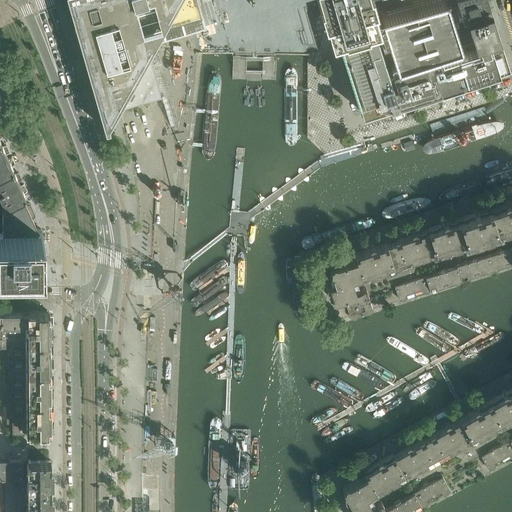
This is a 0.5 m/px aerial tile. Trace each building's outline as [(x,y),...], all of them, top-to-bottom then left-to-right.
[(164,39),(191,32),(209,27),(200,0),(71,0),(96,87),(108,127),(109,130),(113,128),(116,123),(124,104),(164,93),(153,57),(148,45),(164,39)] [(453,19),(447,0),(425,0),(382,12),(380,13),(370,16),(385,63),(396,60),(397,62),(459,42),(452,19),(453,19)] [(490,7),(487,0),(447,0),(453,19),(465,15),(490,7)] [(499,34),(490,7),(465,15),(473,42),(499,34)] [(385,63),(370,16),(370,15),(370,14),(363,17),(363,18),(335,27),(362,112),(369,109),(370,111),(381,108),(390,105),(390,104),(397,102),(385,63)] [(499,34),(473,42),(429,57),(439,89),(492,72),(499,70),(498,68),(508,65),(499,34)] [(439,89),(429,57),(398,66),(397,62),(396,60),(385,63),(397,102),(398,102),(407,99),(439,89)] [(285,77),(285,128),(285,140),(287,144),(290,146),(293,146),(295,144),(297,142),(298,138),(298,134),(297,75),(296,72),(294,69),(291,68),(288,69),(286,71),(285,75),(285,77)] [(204,157),(208,160),(213,158),(216,152),(217,144),(220,112),(222,84),(221,79),(220,76),(218,75),(212,74),(210,77),(209,83),(205,111),(205,112),(203,143),(202,146),(202,151),(204,157)] [(425,148),(427,150),(433,150),(440,149),(446,147),(481,135),(493,131),(499,128),(503,125),(504,123),(504,121),(502,118),(498,118),(491,118),(445,132),(429,137),(424,141),(423,145),(423,147),(425,148)] [(372,143),(375,152),(413,140),(411,131),(372,143)] [(1,142),(0,142),(0,175),(13,170),(11,166),(14,163),(12,156),(8,158),(6,153),(9,152),(6,145),(2,146),(1,142)] [(13,170),(0,175),(0,207),(2,208),(23,198),(26,197),(24,193),(27,190),(24,184),(20,185),(18,181),(22,179),(19,173),(15,173),(13,170)] [(152,189),(152,190),(152,191),(153,192),(154,193),(155,193),(156,193),(157,193),(158,193),(159,193),(160,192),(160,191),(161,190),(161,189),(161,188),(160,187),(160,186),(159,186),(158,185),(159,182),(155,182),(155,185),(154,185),(154,186),(153,186),(153,187),(152,188),(152,189)] [(2,208),(0,207),(0,229),(37,229),(33,218),(35,215),(30,204),(26,203),(23,198),(2,208)] [(511,202),(510,203),(509,201),(508,201),(507,201),(506,201),(506,202),(505,202),(505,203),(504,204),(505,205),(501,206),(491,210),(497,231),(497,232),(511,227),(511,202)] [(490,208),(479,212),(479,211),(478,211),(478,210),(477,210),(476,210),(475,210),(474,210),(474,211),(473,212),(473,213),(473,214),(470,215),(461,218),(468,240),(497,231),(491,210),(490,208)] [(461,218),(448,222),(448,221),(447,220),(446,220),(445,220),(444,220),(443,220),(443,221),(442,222),(442,223),(439,225),(428,228),(428,229),(427,230),(435,251),(468,240),(461,218)] [(37,229),(0,229),(0,264),(40,264),(40,266),(41,265),(42,265),(42,263),(41,263),(41,255),(42,255),(42,254),(39,254),(39,241),(41,241),(41,240),(41,232),(42,232),(42,229),(39,229),(39,228),(37,229)] [(408,236),(392,241),(399,264),(435,252),(435,251),(427,230),(417,233),(417,232),(416,232),(416,231),(415,231),(414,231),(413,231),(412,232),(411,233),(411,234),(408,236)] [(392,241),(386,243),(375,246),(375,245),(374,245),(373,244),(372,244),(371,244),(371,245),(370,245),(370,246),(369,246),(369,247),(369,248),(366,249),(355,253),(362,273),(362,274),(362,275),(399,264),(392,241)] [(511,244),(502,248),(507,262),(511,260),(511,244)] [(502,248),(487,253),(492,267),(493,267),(495,267),(497,267),(498,265),(507,262),(502,248)] [(335,282),(332,283),(332,284),(346,279),(362,274),(362,273),(355,253),(354,253),(356,258),(330,266),(335,282)] [(487,253),(472,257),(476,272),(486,269),(487,270),(489,269),(490,268),(492,267),(487,253)] [(240,298),(240,299),(241,298),(243,297),(245,293),(246,289),(247,280),(247,266),(247,260),(245,257),(244,255),(242,255),(241,256),(240,257),(238,260),(237,265),(237,280),(236,288),(237,292),(238,296),(240,298)] [(456,262),(456,264),(461,277),(463,276),(464,277),(466,277),(467,275),(476,272),(472,257),(456,262)] [(195,292),(198,290),(222,273),(228,267),(228,266),(226,262),(223,261),(217,266),(192,283),(190,285),(190,286),(193,291),(195,292)] [(456,264),(441,269),(445,283),(455,280),(457,281),(458,280),(459,279),(461,278),(461,277),(456,264)] [(441,269),(425,274),(430,288),(431,288),(433,288),(435,288),(436,286),(445,283),(441,269)] [(425,274),(409,279),(414,293),(424,290),(426,291),(427,291),(428,289),(430,288),(425,274)] [(192,301),(192,304),(193,306),(195,308),(197,308),(206,302),(225,288),(229,284),(229,282),(226,278),(225,278),(222,279),(193,300),(192,301)] [(332,284),(332,283),(326,285),(329,294),(331,295),(332,297),(333,298),(334,300),(336,299),(344,297),(349,312),(372,305),(368,294),(367,293),(352,298),(351,294),(346,279),(332,284)] [(394,284),(394,285),(399,298),(401,297),(402,298),(404,298),(405,296),(414,293),(409,279),(394,284)] [(238,336),(240,338),(242,336),(243,334),(245,328),(246,319),(245,308),(244,304),(243,302),(241,302),(240,302),(238,304),(237,307),(236,319),(236,328),(237,333),(238,336)] [(27,339),(27,327),(27,311),(1,311),(1,325),(2,347),(6,347),(7,347),(7,344),(7,339),(27,339)] [(48,328),(47,327),(47,325),(49,325),(53,325),(53,315),(49,315),(47,313),(47,311),(27,311),(27,327),(27,339),(7,339),(7,344),(28,344),(28,342),(48,342),(48,341),(49,338),(53,338),(53,329),(49,328),(48,328)] [(48,358),(48,356),(48,355),(50,355),(53,354),(53,345),(49,345),(48,342),(28,342),(28,344),(7,344),(7,347),(6,347),(6,369),(28,369),(28,372),(48,371),(49,368),(54,368),(53,359),(50,358),(48,358)] [(239,346),(237,348),(235,356),(234,377),(236,384),(238,387),(241,384),(243,378),(244,351),(243,347),(241,347),(239,346)] [(48,388),(48,386),(48,385),(50,385),(54,384),(54,375),(49,375),(48,372),(48,371),(28,372),(28,374),(28,386),(28,399),(28,401),(48,401),(49,398),(54,398),(54,388),(50,388),(48,388)] [(28,386),(28,374),(6,374),(7,386),(28,386)] [(28,399),(28,386),(7,386),(7,399),(28,399)] [(511,388),(508,391),(507,391),(507,390),(506,390),(505,389),(504,390),(503,390),(502,391),(502,392),(502,393),(502,394),(499,396),(491,400),(502,421),(511,415),(511,388)] [(151,435),(157,435),(158,389),(148,389),(147,416),(145,416),(145,431),(152,431),(151,435)] [(474,409),(474,410),(471,411),(460,417),(461,418),(471,438),(502,421),(491,400),(479,407),(479,406),(478,406),(478,405),(477,405),(476,405),(475,405),(474,406),(474,407),(473,408),(474,409)] [(48,418),(48,416),(48,415),(50,415),(54,414),(54,405),(49,405),(48,402),(48,401),(28,401),(28,404),(7,404),(7,422),(12,422),(12,432),(48,432),(48,430),(49,428),(54,428),(54,418),(50,418),(48,418)] [(218,484),(219,478),(221,426),(221,421),(219,417),(215,415),(212,417),(210,419),(209,426),(207,478),(208,483),(211,488),(212,489),(215,488),(218,484)] [(446,426),(442,428),(435,433),(427,437),(438,457),(446,454),(472,439),(471,438),(461,418),(451,424),(451,423),(450,423),(450,422),(449,422),(448,422),(447,422),(446,423),(445,424),(445,425),(445,426),(446,426)] [(231,430),(231,432),(229,488),(230,489),(231,490),(246,490),(248,490),(249,488),(251,432),(250,431),(249,430),(233,429),(231,430)] [(422,440),(412,445),(412,444),(411,444),(410,443),(409,443),(408,443),(408,444),(407,444),(407,445),(406,445),(406,446),(406,447),(407,448),(404,450),(394,455),(405,475),(405,476),(438,457),(427,437),(422,439),(422,440)] [(511,443),(509,439),(495,446),(503,460),(511,455),(511,443)] [(481,454),(481,456),(482,456),(488,468),(490,467),(492,467),(493,466),(494,465),(503,460),(495,446),(481,454)] [(377,461),(378,462),(365,470),(376,490),(405,475),(394,455),(393,454),(383,460),(383,459),(382,459),(382,458),(381,458),(380,458),(379,458),(378,459),(377,460),(377,461)] [(23,478),(23,460),(9,460),(5,460),(0,460),(0,471),(0,476),(0,478),(5,478),(9,478),(14,478),(23,478)] [(27,460),(23,460),(23,478),(23,488),(27,488),(51,487),(51,485),(52,485),(52,476),(48,476),(48,472),(52,472),(52,463),(51,463),(51,460),(27,460)] [(343,488),(350,502),(342,507),(344,511),(387,511),(385,507),(384,506),(373,511),(369,511),(368,511),(361,498),(376,490),(365,470),(364,470),(367,475),(343,488)] [(443,476),(428,484),(435,497),(444,492),(446,493),(447,492),(448,490),(450,489),(444,478),(443,476)] [(23,488),(23,478),(14,478),(14,488),(23,488)] [(428,484),(414,491),(421,505),(422,504),(424,504),(426,503),(426,502),(435,497),(428,484)] [(51,487),(27,488),(23,488),(14,488),(14,511),(52,511),(53,504),(48,504),(48,499),(53,499),(52,490),(51,490),(51,487)] [(414,491),(399,499),(406,511),(407,511),(416,508),(417,508),(419,507),(419,506),(421,505),(414,491)] [(159,511),(159,492),(142,493),(142,511),(141,511),(159,511)] [(406,511),(399,499),(385,507),(387,511),(406,511)]
